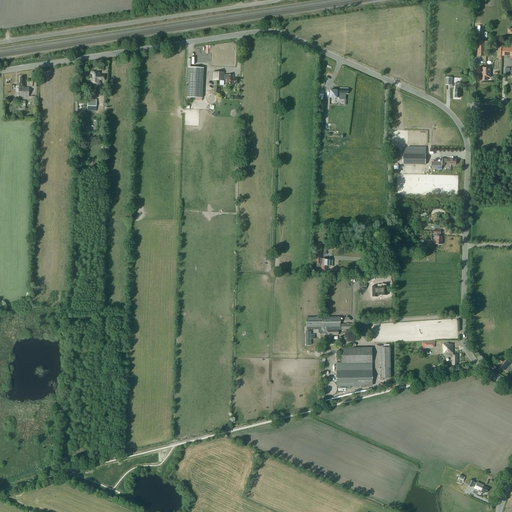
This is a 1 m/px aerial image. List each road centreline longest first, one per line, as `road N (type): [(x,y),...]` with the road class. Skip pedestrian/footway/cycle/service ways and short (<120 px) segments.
road 1 (unclassified): [(511,385),(484,371),(463,342),(467,147),(457,120),(436,102),(270,31),(0,70)]
road 2 (unclassified): [(0,42),(276,0)]
